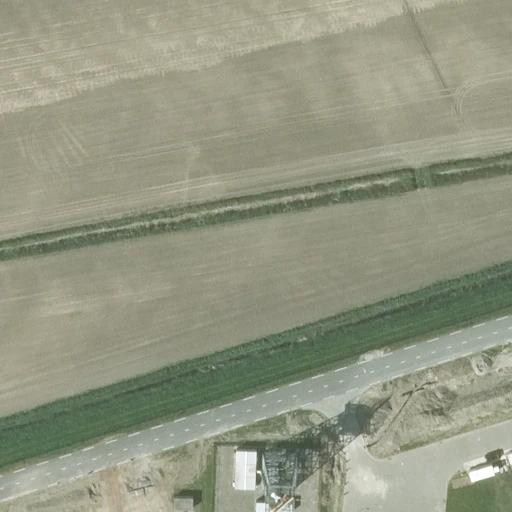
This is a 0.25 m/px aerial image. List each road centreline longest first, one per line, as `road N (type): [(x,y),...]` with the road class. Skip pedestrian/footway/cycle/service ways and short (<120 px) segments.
road 1 (unclassified): [(511,328),(0,489)]
road 2 (track): [(511,295),(0,455)]
